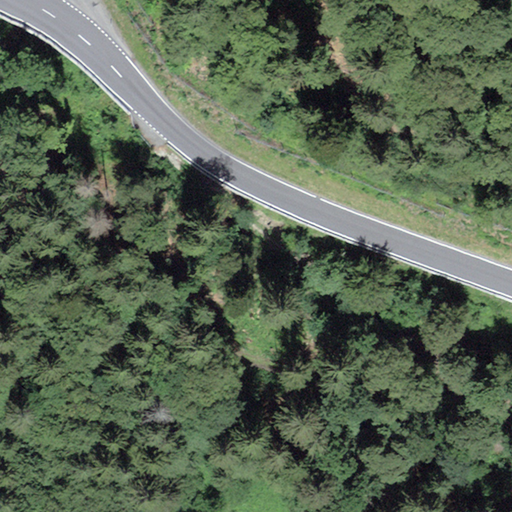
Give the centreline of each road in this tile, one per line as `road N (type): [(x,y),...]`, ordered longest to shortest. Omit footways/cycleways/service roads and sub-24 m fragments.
road 1 (secondary): [(29,0),(83,37),(216,162),(299,205),(511,282)]
road 2 (track): [(511,434),(129,311),(39,235)]
road 3 (track): [(253,183),(252,205),(511,405)]
road 4 (track): [(129,311),(129,340),(340,511)]
